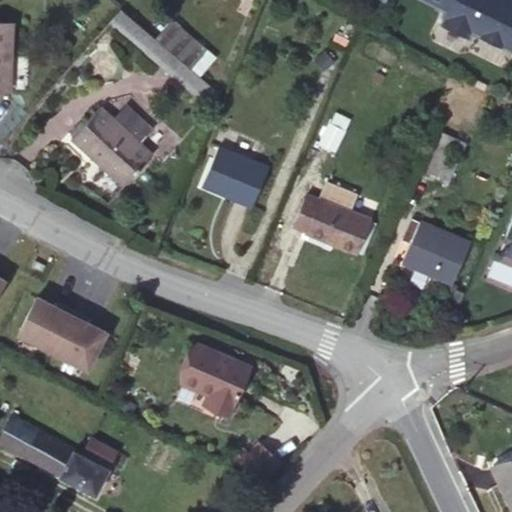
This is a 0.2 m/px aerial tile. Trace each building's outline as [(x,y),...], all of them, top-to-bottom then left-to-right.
[(511,0),(427,0),(447,9),(441,22),(468,35),(471,29),(510,48),(511,44),(511,0)] [(109,22),(190,91),(200,79),(120,10),(109,22)] [(0,22),(0,89),(8,90),(11,23),(0,22)] [(200,79),(190,91),(212,110),(219,95),(200,79)] [(126,104),(112,119),(138,142),(151,128),(126,104)] [(70,138),(90,157),(95,151),(127,181),(151,155),(138,142),(112,119),(99,106),(70,138)] [(335,150),(350,117),(333,109),(318,142),(335,150)] [(438,129),(433,142),(460,153),(465,141),(438,129)] [(460,153),(433,142),(420,172),(447,184),(460,153)] [(217,146),(201,185),(251,206),(267,167),(217,146)] [(95,151),(90,157),(122,187),(127,181),(95,151)] [(291,225),(303,230),(318,196),(306,191),(291,225)] [(318,196),(303,230),(355,253),(370,219),(318,196)] [(410,242),(402,260),(453,282),(469,243),(418,221),(414,230),(408,227),(403,239),(410,242)] [(35,260),(31,266),(40,271),(44,265),(35,260)] [(57,308),(36,297),(17,335),(50,351),(71,311),(59,304),(57,308)] [(71,311),(50,351),(82,368),(102,331),(81,321),(83,317),(71,311)] [(197,347),(182,380),(211,393),(207,402),(229,412),(247,369),(197,347)] [(211,393),(182,380),(179,384),(203,396),(200,404),(227,417),(229,412),(207,402),(211,393)] [(11,413),(0,433),(0,440),(94,492),(107,469),(105,467),(115,450),(91,436),(82,452),(11,413)] [(248,438),(232,457),(260,481),(287,451),(271,437),(260,449),(248,438)] [(511,456),(491,467),(511,509),(511,456)]
